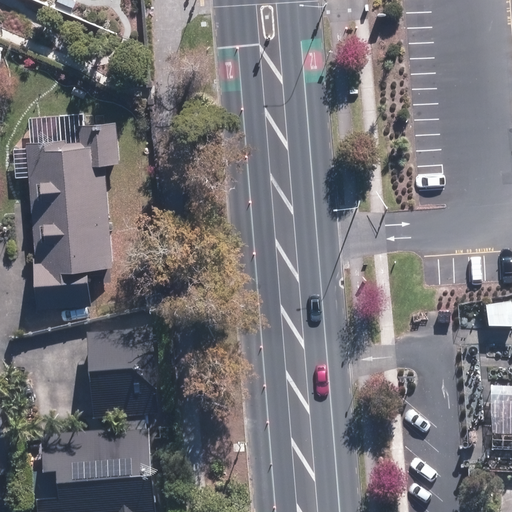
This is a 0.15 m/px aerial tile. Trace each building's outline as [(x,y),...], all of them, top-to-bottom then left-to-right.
[(32,291),(85,287),(84,274),(111,273),(104,169),(117,168),(115,125),(81,127),(82,144),(23,147),(23,153),(15,153),(16,169),(24,169),(32,291)] [(509,303),(499,303),(499,307),(485,306),(484,330),(507,331),(509,303)] [(143,335),(82,338),(87,426),(147,423),(143,335)] [(511,386),(486,385),(482,453),(511,454),(511,386)] [(150,511),(145,432),(67,437),(67,449),(38,451),(41,488),(49,487),(50,509),(42,510),(42,511),(150,511)]
